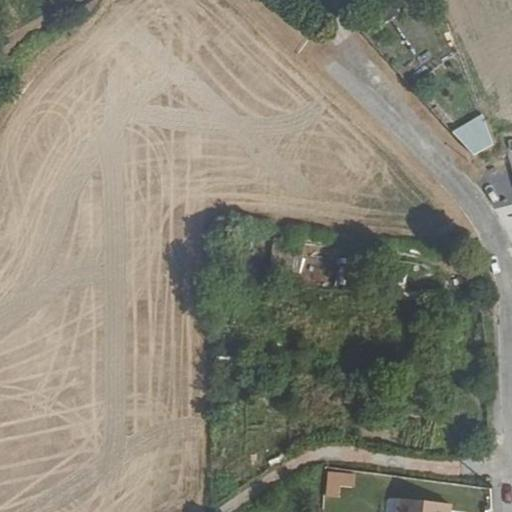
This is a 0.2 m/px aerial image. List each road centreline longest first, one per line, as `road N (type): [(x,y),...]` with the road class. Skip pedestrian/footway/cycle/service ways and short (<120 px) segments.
road 1 (track): [(259,511),(315,476),(362,468),(511,491)]
road 2 (unclassified): [(357,74),(476,203),(511,282)]
